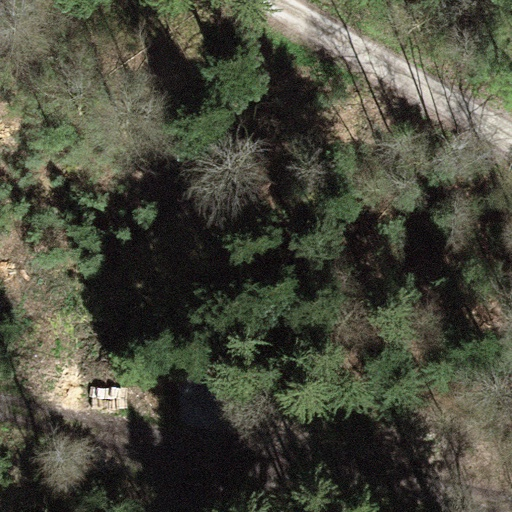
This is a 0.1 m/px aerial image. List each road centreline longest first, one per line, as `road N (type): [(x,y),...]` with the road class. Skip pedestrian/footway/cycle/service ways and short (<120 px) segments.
road 1 (track): [(511,506),(148,439),(0,401)]
road 2 (track): [(511,146),(259,0)]
